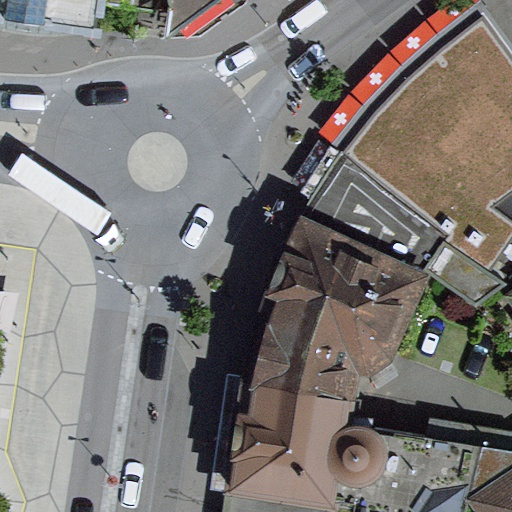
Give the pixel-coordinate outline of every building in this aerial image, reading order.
[(132,9),(132,0),(0,0),(0,19),(103,33),(107,6),(132,9)] [(167,14),(165,29),(203,0),(132,0),(132,9),(167,14)] [(444,236),(492,267),(511,237),(511,214),(490,199),(511,183),(511,52),(477,1),(424,44),(373,96),(334,147),(448,230),(444,236)] [(329,153),(306,192),(427,269),(475,300),(507,277),(492,267),(444,236),(448,230),(334,147),(329,153)] [(243,352),(239,376),(354,395),(359,364),(368,366),(390,353),(427,269),(306,192),(292,216),(263,282),(243,352)] [(7,285),(0,283),(0,328),(1,329),(9,331),(20,289),(7,285)] [(352,407),(354,395),(239,376),(232,423),(222,481),(337,500),(338,489),(353,491),(351,505),(395,511),(463,511),(471,495),(487,437),(380,420),(380,419),(373,412),(365,408),(356,406),(352,407)] [(511,511),(511,441),(487,437),(471,495),(482,511),(511,511)] [(328,511),(329,504),(224,489),(220,511),(328,511)]
